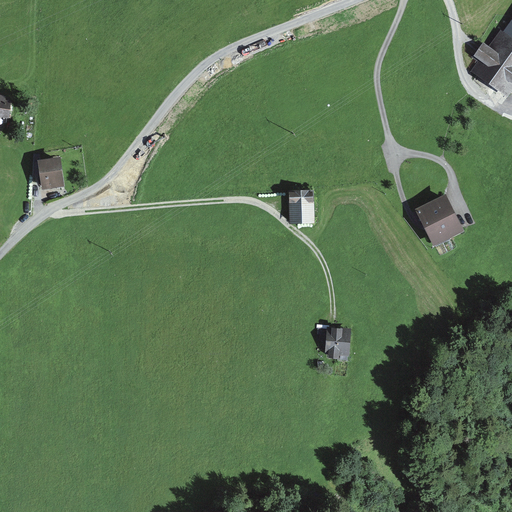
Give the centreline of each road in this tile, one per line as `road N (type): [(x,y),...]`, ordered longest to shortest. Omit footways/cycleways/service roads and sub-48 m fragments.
road 1 (unclassified): [(0,253),(53,205),(107,177),(203,63),(345,0)]
road 2 (track): [(335,317),(331,278),(314,243),(249,197),(53,205)]
road 3 (track): [(403,0),(376,84),(399,186),(417,218)]
